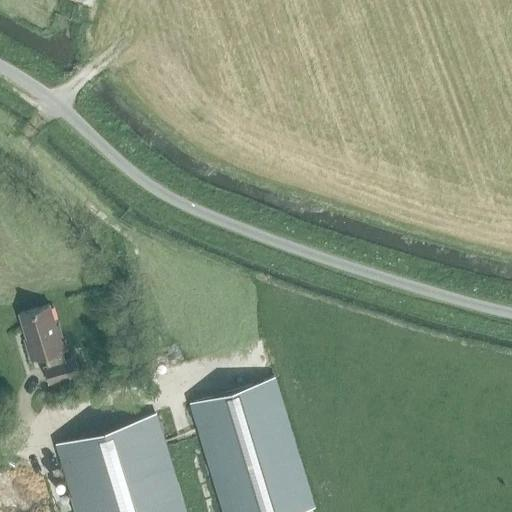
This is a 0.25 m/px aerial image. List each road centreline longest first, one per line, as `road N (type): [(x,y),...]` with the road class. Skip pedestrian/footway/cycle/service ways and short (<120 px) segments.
road 1 (unclassified): [(0,67),(143,183),(190,209),(511,314)]
road 2 (track): [(38,439),(257,366)]
